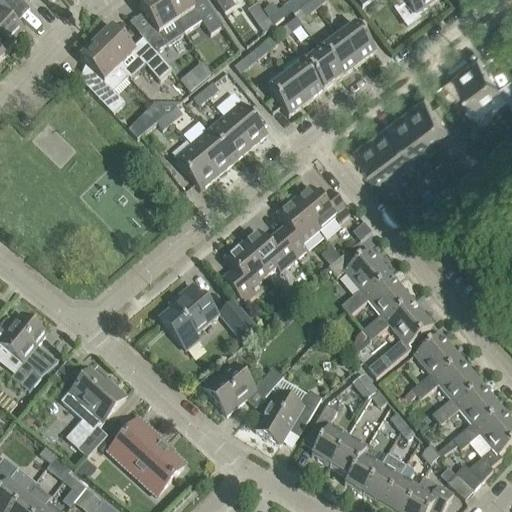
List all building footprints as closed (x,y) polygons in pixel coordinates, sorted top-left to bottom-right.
[(22,5),(17,0),(0,0),(0,46),(8,54),(24,38),(5,20),(22,5)] [(158,0),(151,0),(138,9),(152,29),(139,38),(152,52),(155,56),(184,37),(158,0)] [(185,0),(158,0),(184,37),(201,25),(210,38),(223,30),(202,0),(194,0),(188,4),(185,0)] [(235,0),(212,0),(224,17),(234,9),(230,3),(235,0)] [(295,0),(286,8),(291,15),(293,18),(300,13),(310,5),(306,0),(295,0)] [(322,0),(315,0),(310,5),(315,12),(325,4),(322,0)] [(374,0),(354,0),(361,10),(374,0)] [(390,0),(398,11),(407,6),(415,18),(440,0),(390,0)] [(310,5),(300,13),(306,19),(315,12),(310,5)] [(263,15),(268,22),(274,29),(291,15),(286,8),(278,14),(272,7),(263,15)] [(296,21),(286,29),(291,36),(301,28),(296,21)] [(274,29),(268,22),(258,29),(264,36),(274,29)] [(338,40),(358,67),(375,54),(355,27),(338,40)] [(119,71),(135,56),(111,31),(95,46),(119,71)] [(272,40),(262,48),(267,55),(277,47),(272,40)] [(340,80),(358,67),(338,40),(320,53),(340,80)] [(0,62),(8,54),(0,46),(0,62)] [(98,81),(87,92),(113,118),(124,107),(113,95),(128,81),(119,71),(95,46),(79,62),(98,81)] [(267,55),(262,48),(252,56),(257,63),(267,55)] [(159,85),(171,75),(155,56),(152,52),(140,62),(159,85)] [(303,66),(323,93),(340,80),(320,53),(303,66)] [(507,99),(477,58),(454,75),(476,104),(489,95),(497,106),(507,99)] [(305,107),(323,93),(303,66),(285,79),(305,107)] [(305,107),(285,79),(268,92),(288,120),(305,107)] [(197,81),(185,90),(190,96),(201,87),(197,81)] [(212,87),(202,95),(208,102),(218,94),(212,87)] [(208,102),(202,95),(193,103),(198,110),(208,102)] [(424,98),(407,111),(431,144),(449,131),(424,98)] [(224,120),(250,152),(267,138),(240,106),(224,120)] [(176,111),(166,119),(172,126),(182,118),(176,111)] [(407,111),(389,124),(414,157),(431,144),(407,111)] [(166,119),(156,127),(162,134),(172,126),(166,119)] [(233,166),(250,152),(224,120),(207,134),(233,166)] [(389,124),(372,137),(396,170),(414,157),(389,124)] [(190,149),(217,180),(233,166),(207,134),(190,149)] [(396,170),(372,137),(354,150),(379,183),(396,170)] [(200,194),(217,180),(190,149),(173,163),(200,194)] [(458,180),(464,187),(474,180),(468,173),(458,180)] [(454,195),(464,187),(458,180),(448,188),(454,195)] [(335,222),(338,227),(348,218),(328,194),(319,202),(309,190),(292,204),(318,236),(335,222)] [(427,210),(437,203),(431,196),(421,203),(427,210)] [(421,203),(411,211),(417,218),(427,210),(421,203)] [(292,239),(283,247),(296,262),(306,254),(302,249),(318,236),(292,204),(275,219),(292,239)] [(257,234),(240,248),(266,279),(276,272),(279,276),(296,262),(283,247),(286,251),(277,258),(257,234)] [(240,283),(230,291),(243,306),(260,292),(257,288),(266,279),(240,248),(223,263),(240,283)] [(355,265),(347,255),(328,271),(336,281),(344,275),(359,294),(340,310),(349,320),(368,304),(365,300),(390,278),(369,252),(355,265)] [(369,345),(389,329),(385,324),(411,303),(390,278),(365,300),(368,304),(380,319),(356,340),(360,346),(366,341),(369,345)] [(160,323),(182,349),(217,320),(191,290),(179,301),(182,304),(160,323)] [(293,290),(282,299),(291,308),(301,300),(293,290)] [(375,383),(410,354),(407,349),(432,328),(411,303),(385,324),(389,329),(401,344),(375,366),(367,373),(375,383)] [(253,331),(232,307),(219,317),(240,342),(253,331)] [(0,348),(22,367),(10,381),(20,389),(46,357),(37,350),(45,339),(20,319),(12,329),(5,323),(0,328),(0,348)] [(435,384),(461,362),(439,337),(413,359),(430,379),(404,400),(409,405),(415,400),(419,405),(438,389),(439,388),(435,384)] [(366,341),(360,346),(356,349),(360,354),(369,345),(366,341)] [(375,366),(391,353),(387,348),(379,355),(377,352),(369,359),(375,366)] [(440,430),(459,414),(459,413),(456,409),(481,387),(461,362),(435,384),(439,388),(438,389),(450,403),(431,419),(440,430)] [(232,367),(203,391),(226,419),(255,395),(232,367)] [(269,396),(271,394),(283,381),(273,372),(259,387),(269,396)] [(90,440),(98,431),(102,427),(125,401),(113,390),(110,394),(89,375),(61,406),(82,425),(78,429),(90,440)] [(471,428),(437,457),(439,460),(437,462),(438,463),(441,462),(457,450),(461,454),(481,439),(478,434),(502,412),(481,387),(456,409),(459,413),(459,414),(471,428)] [(301,413),(311,419),(321,402),(309,395),(300,411),(301,412),(301,413)] [(386,406),(377,395),(371,400),(380,411),(386,406)] [(279,449),(301,413),(301,412),(300,411),(277,397),(255,435),(279,449)] [(326,409),(313,430),(324,437),(311,459),(330,470),(347,441),(328,430),(337,415),(326,409)] [(481,439),(493,455),(481,464),(467,474),(463,469),(455,479),(473,496),(492,474),(490,472),(501,463),(498,459),(511,446),(511,423),(502,412),(478,434),(481,439)] [(389,423),(398,434),(405,428),(396,417),(389,423)] [(161,444),(138,423),(108,456),(156,500),(183,470),(158,447),(161,444)] [(424,424),(416,430),(422,437),(429,430),(424,424)] [(407,444),(414,439),(405,428),(398,434),(407,444)] [(86,462),(107,439),(98,431),(90,440),(77,454),(86,462)] [(344,488),(365,452),(347,441),(330,470),(348,481),(344,488)] [(439,460),(437,457),(430,449),(424,454),(433,465),(437,462),(439,460)] [(39,458),(50,467),(55,461),(44,452),(39,458)] [(365,452),(344,488),(363,499),(380,470),(362,459),(366,452),(365,452)] [(363,499),(381,510),(405,469),(387,458),(380,470),(363,499)] [(66,469),(55,461),(50,467),(61,476),(66,469)] [(0,511),(13,511),(34,487),(3,462),(0,465),(0,511)] [(381,510),(385,511),(405,511),(417,492),(407,486),(412,476),(411,473),(405,469),(381,510)] [(465,505),(473,496),(455,479),(446,488),(465,505)] [(405,511),(444,511),(453,499),(436,489),(436,490),(423,482),(417,492),(405,511)] [(75,504),(80,498),(85,492),(74,484),(69,490),(74,494),(70,499),(75,504)] [(34,487),(13,511),(41,511),(48,504),(51,501),(34,487)] [(97,511),(102,506),(85,492),(80,498),(75,504),(74,506),(82,511),(97,511)]
